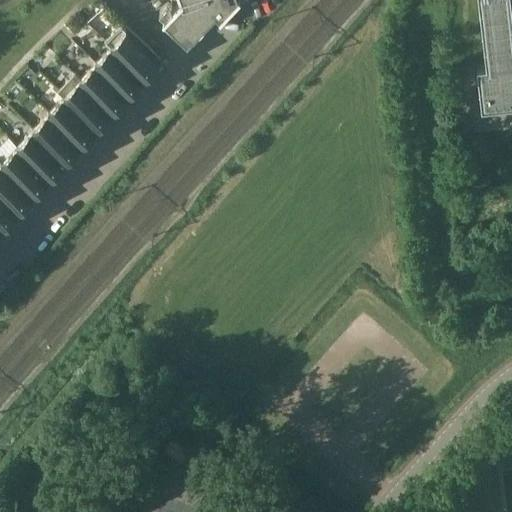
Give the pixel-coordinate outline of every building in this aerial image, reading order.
[(177,0),(163,15),(188,39),(216,10),(220,13),(233,0),(177,0)] [(484,108),(511,105),(511,0),(480,0),(488,67),(479,68),(484,108)] [(105,38),(111,44),(143,74),(159,57),(121,21),(105,38)] [(111,44),(96,61),(128,91),(143,74),(111,44)] [(96,61),(80,77),(112,108),(128,91),(96,61)] [(58,88),(65,94),(97,124),(112,108),(80,77),(74,71),(58,88)] [(65,94),(49,110),(81,141),(97,124),(65,94)] [(49,110),(33,127),(65,157),(81,141),(49,110)] [(33,127),(18,144),(50,174),(65,157),(33,127)] [(18,144),(2,160),(34,190),(50,174),(18,144)] [(0,158),(0,190),(18,207),(34,190),(2,160),(0,158)] [(0,190),(0,221),(3,224),(18,207),(0,190)] [(196,505),(209,475),(158,452),(144,482),(145,482),(137,501),(136,500),(130,511),(189,511),(193,503),(196,505)]
